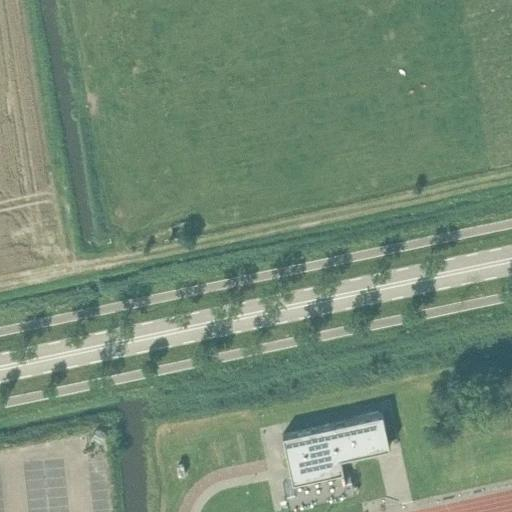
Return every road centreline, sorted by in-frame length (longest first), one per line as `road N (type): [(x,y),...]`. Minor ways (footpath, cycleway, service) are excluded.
road 1 (track): [(0,286),(511,177)]
road 2 (primary): [(0,367),(511,260)]
